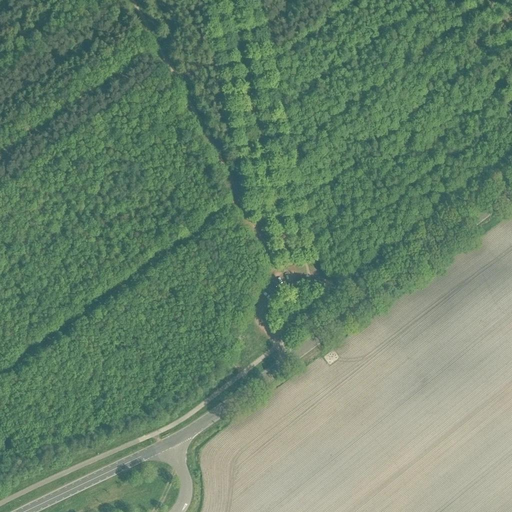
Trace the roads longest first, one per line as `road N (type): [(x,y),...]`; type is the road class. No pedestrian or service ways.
road 1 (tertiary): [(289,359),(511,192)]
road 2 (tertiary): [(26,511),(172,442)]
road 3 (tertiary): [(172,442),(289,359)]
road 4 (unclassified): [(289,359),(267,331),(267,313),(293,287),(325,293)]
